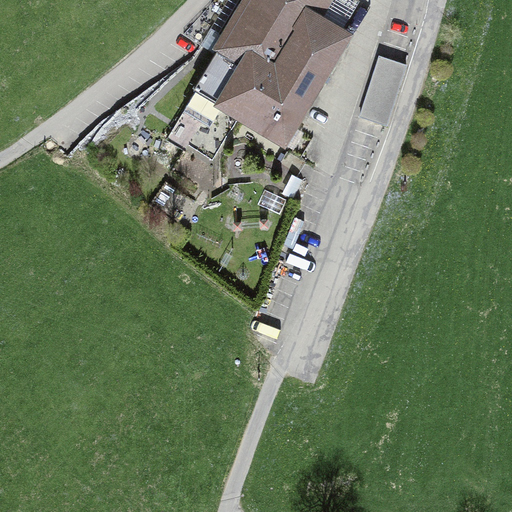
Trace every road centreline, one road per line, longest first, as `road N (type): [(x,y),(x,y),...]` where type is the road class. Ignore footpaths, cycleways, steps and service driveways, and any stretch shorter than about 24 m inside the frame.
road 1 (residential): [(438,0),(363,225),(276,374),(226,511)]
road 2 (unclassified): [(197,0),(0,160)]
